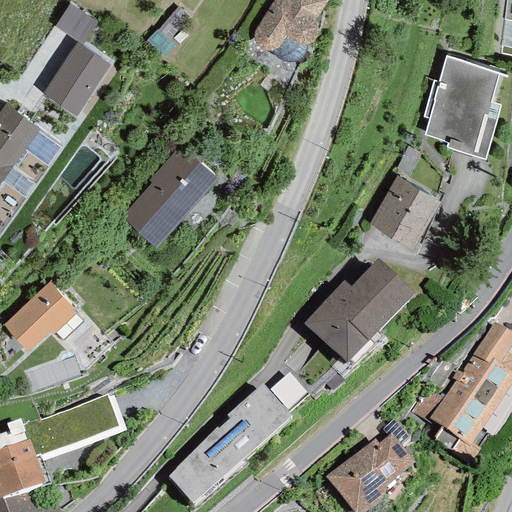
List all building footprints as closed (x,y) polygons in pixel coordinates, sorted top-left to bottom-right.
[(276,0),(273,1),(256,29),(254,35),(254,40),(256,45),(259,48),(263,50),(267,52),(270,52),(274,51),(273,53),(274,55),(278,58),(283,62),(288,63),(295,63),(299,61),(303,58),(305,52),(306,46),(311,44),(314,42),(316,37),(317,32),(317,27),(314,21),(327,0),(276,0)] [(82,44),(97,23),(69,4),(54,26),(82,44)] [(77,43),(42,94),(75,116),(110,65),(77,43)] [(485,160),(500,106),(490,103),(498,74),(446,56),(439,82),(434,81),(423,118),(429,118),(424,135),(447,143),(446,147),(485,160)] [(0,183),(39,129),(6,103),(0,111),(0,183)] [(151,183),(119,218),(155,249),(219,179),(182,144),(148,181),(151,183)] [(409,175),(421,153),(409,147),(397,169),(409,175)] [(440,203),(396,176),(369,224),(412,251),(440,203)] [(344,281),(303,324),(346,363),(414,293),(378,259),(351,287),(344,281)] [(3,325),(27,353),(50,331),(54,335),(74,315),(71,311),(73,309),(50,281),(3,325)] [(511,356),(507,353),(511,343),(511,333),(495,322),(461,372),(457,370),(451,378),(456,381),(445,396),(441,393),(439,396),(427,389),(410,412),(431,424),(433,421),(441,427),(433,440),(469,464),(480,449),(472,443),(511,382),(511,372),(510,371),(511,368),(511,356)] [(288,412),(308,394),(289,373),(268,390),(288,412)] [(216,427),(168,476),(191,504),(291,416),(288,412),(268,390),(262,384),(227,416),(229,418),(218,429),(216,427)] [(119,427),(107,394),(40,421),(39,419),(22,425),(25,431),(22,432),(26,442),(29,441),(35,456),(39,454),(40,456),(119,427)] [(9,432),(0,434),(0,497),(44,482),(35,456),(29,441),(26,442),(22,432),(25,431),(22,425),(20,419),(6,425),(9,432)] [(400,445),(409,438),(393,420),(383,430),(388,437),(391,434),(400,445)] [(375,439),(324,477),(352,511),(363,511),(365,511),(372,508),(377,504),(380,500),(383,495),(385,490),(386,485),(414,463),(400,445),(391,434),(388,437),(379,444),(375,439)] [(0,499),(0,511),(59,511),(60,511),(50,483),(0,499)]
